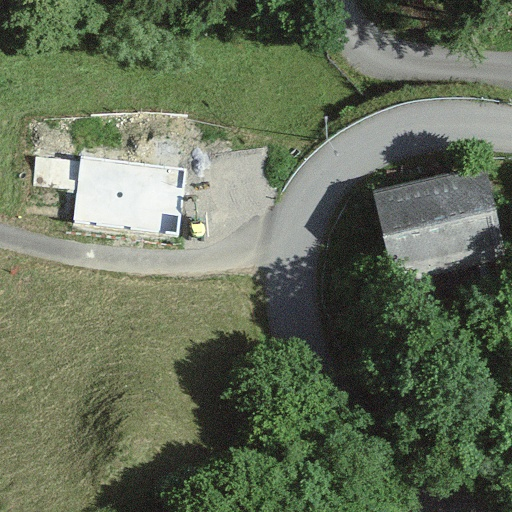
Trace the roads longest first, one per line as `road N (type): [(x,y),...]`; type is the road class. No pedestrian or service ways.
road 1 (unclassified): [(455,511),(367,438),(290,333),(277,267),(291,219),(329,174),(368,149),(435,128),(511,133)]
road 2 (track): [(0,242),(80,264),(174,267),(283,246)]
